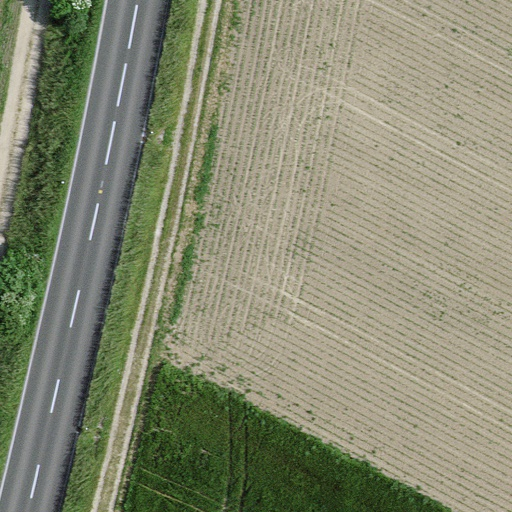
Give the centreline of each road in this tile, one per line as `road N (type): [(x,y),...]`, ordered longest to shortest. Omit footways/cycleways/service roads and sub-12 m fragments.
road 1 (track): [(94,511),(211,0)]
road 2 (primary): [(24,511),(136,0)]
road 3 (track): [(36,0),(0,181)]
